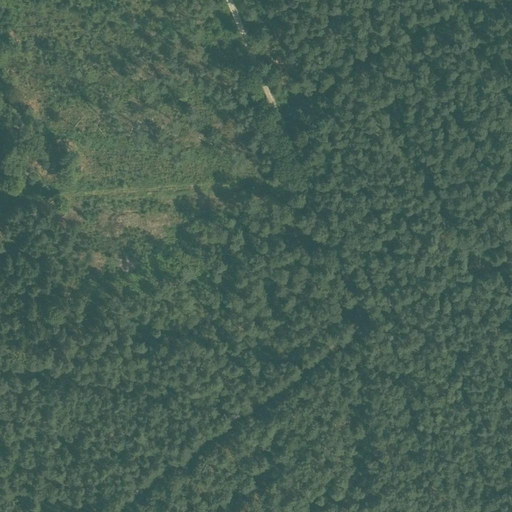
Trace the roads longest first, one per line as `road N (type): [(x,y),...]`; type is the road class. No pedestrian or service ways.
road 1 (track): [(239,0),(365,292),(365,321),(112,511)]
road 2 (track): [(368,308),(511,251)]
